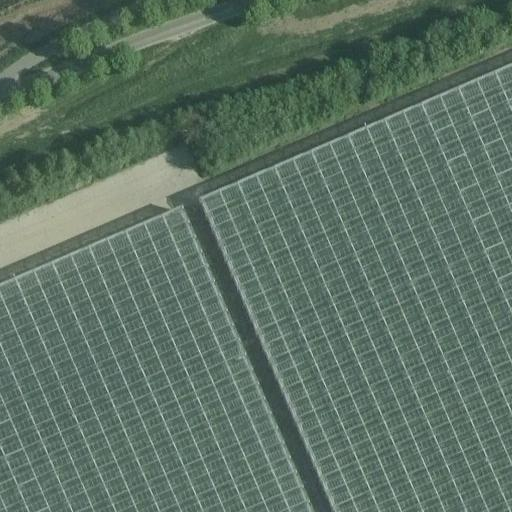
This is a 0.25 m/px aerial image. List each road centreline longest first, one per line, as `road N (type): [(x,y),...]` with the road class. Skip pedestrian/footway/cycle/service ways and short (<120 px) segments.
road 1 (unclassified): [(0,97),(264,0)]
road 2 (unclassified): [(155,0),(49,48),(0,87)]
